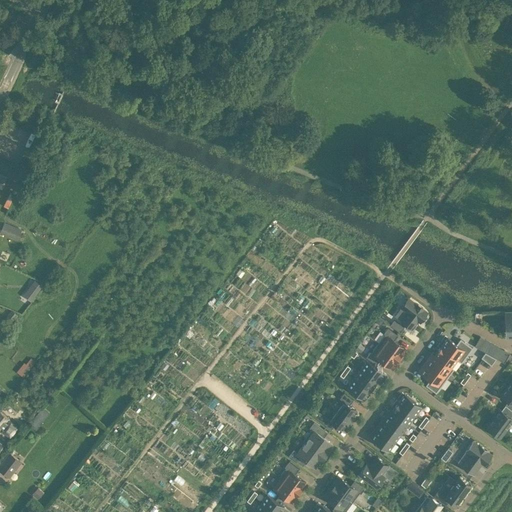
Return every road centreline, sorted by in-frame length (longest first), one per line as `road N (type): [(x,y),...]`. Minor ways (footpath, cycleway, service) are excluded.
road 1 (residential): [(397,374),(295,511)]
road 2 (residential): [(511,344),(443,314),(397,374)]
